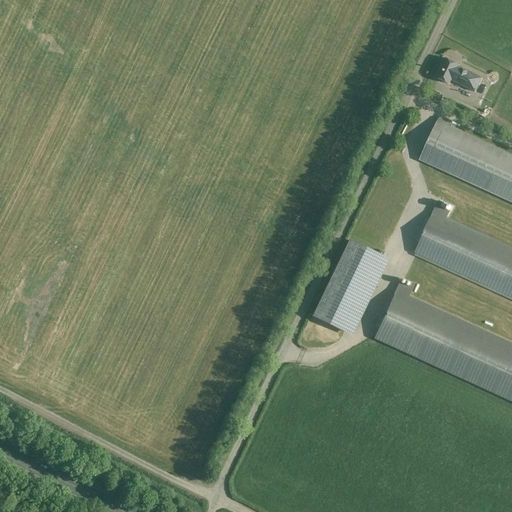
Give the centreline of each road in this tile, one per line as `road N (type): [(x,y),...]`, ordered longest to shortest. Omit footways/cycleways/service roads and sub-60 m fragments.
road 1 (unclassified): [(216,500),(452,0)]
road 2 (unclassified): [(216,500),(0,389)]
road 3 (primary): [(124,511),(0,448)]
